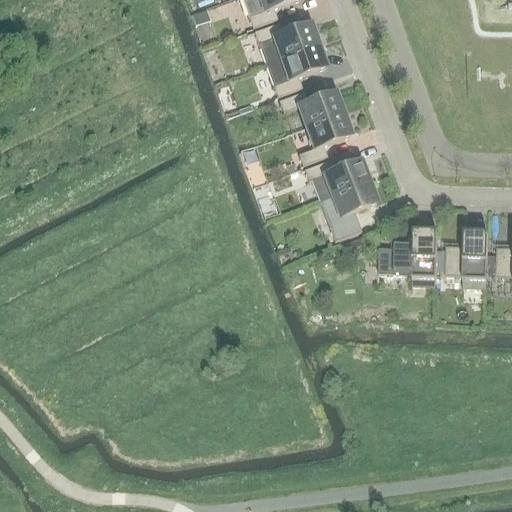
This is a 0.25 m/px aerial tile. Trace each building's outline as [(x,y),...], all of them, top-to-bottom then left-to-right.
[(240,0),(252,32),(276,24),(273,13),(300,3),(298,0),(240,0)] [(265,69),(316,50),(309,29),(282,38),(278,27),(253,36),(265,69)] [(324,72),(316,50),(265,69),(276,101),(301,92),(297,81),(324,72)] [(298,111),(306,132),(341,119),(333,97),(307,107),(302,96),(278,105),(282,117),(298,111)] [(341,119),(306,132),(314,153),(298,159),(302,170),(326,161),(322,150),(349,140),(341,119)] [(328,165),(303,174),(308,186),(310,184),(318,205),(332,200),(367,187),(359,166),(332,176),(328,165)] [(375,208),(367,187),(332,200),(318,205),(334,245),(361,235),(353,216),(375,208)] [(377,252),(376,278),(394,279),(411,279),(411,283),(412,283),(411,291),(435,292),(435,284),(436,284),(437,237),(412,236),(412,249),(394,249),(394,253),(377,252)] [(486,285),(487,238),(463,238),(463,251),(445,251),(444,280),(462,281),(462,285),(462,293),(485,293),(486,285)] [(361,240),(341,248),(346,261),(366,254),(361,240)] [(511,252),(496,252),(495,282),(511,282),(511,252)]
